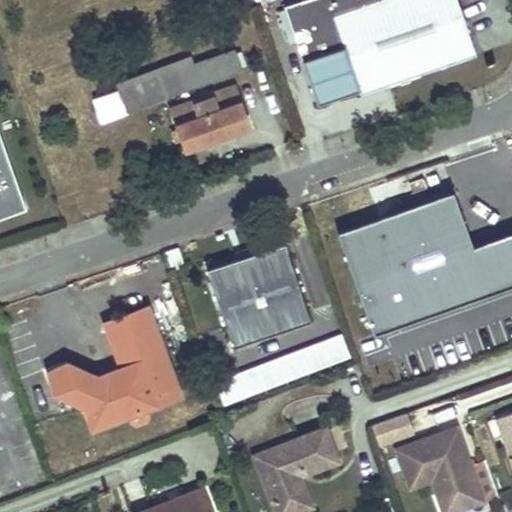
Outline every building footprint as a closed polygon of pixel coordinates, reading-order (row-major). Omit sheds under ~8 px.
[(477,55),(458,0),(303,0),(285,6),(318,103),(360,89),(361,94),(410,77),(477,55)] [(232,40),(229,33),(172,54),(175,63),(178,70),(235,50),(232,40)] [(93,99),(101,120),(243,70),(235,50),(178,70),(175,63),(116,84),(118,90),(93,99)] [(249,125),(234,83),(171,106),(187,147),(249,125)] [(0,214),(25,206),(0,135),(0,214)] [(374,338),(511,289),(511,239),(474,253),(454,197),(338,238),(374,338)] [(310,321),(283,243),(207,270),(234,348),(310,321)] [(181,396),(146,309),(103,324),(121,370),(98,379),(68,361),(51,390),(84,409),(92,430),(181,396)] [(223,402),(351,358),(343,335),(215,380),(223,402)] [(51,390),(68,361),(49,370),(51,390)] [(511,414),(500,419),(511,452),(511,414)] [(413,435),(405,415),(371,428),(379,448),(413,435)] [(458,427),(396,449),(410,488),(431,480),(436,495),(447,492),(454,511),(483,502),(458,427)] [(339,463),(326,429),(255,457),(276,511),(302,511),(313,508),(303,481),(298,483),(294,474),(303,470),(306,475),(339,463)] [(298,483),(303,481),(306,475),(303,470),(294,474),(298,483)] [(372,491),(371,481),(363,482),(364,491),(372,491)] [(212,511),(204,489),(144,511),(212,511)] [(447,492),(436,495),(442,511),(454,511),(447,492)]
